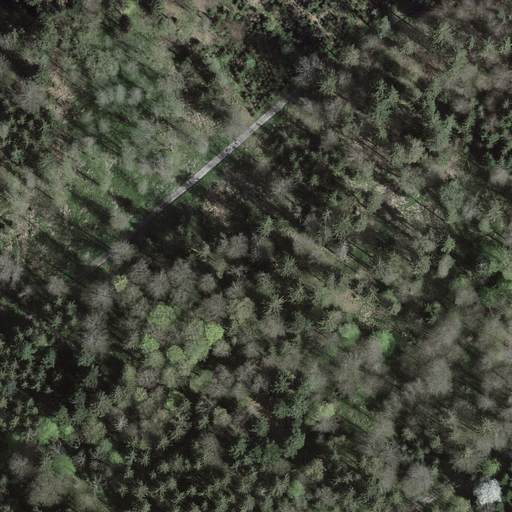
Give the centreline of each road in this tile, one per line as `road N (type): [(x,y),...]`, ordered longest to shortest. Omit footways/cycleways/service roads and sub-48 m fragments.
road 1 (track): [(417,0),(0,343)]
road 2 (track): [(405,511),(511,457)]
